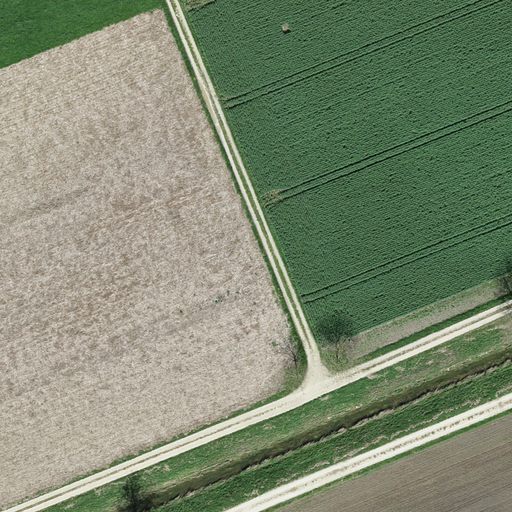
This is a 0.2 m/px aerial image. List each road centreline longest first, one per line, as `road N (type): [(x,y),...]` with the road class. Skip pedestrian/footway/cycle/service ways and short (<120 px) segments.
road 1 (track): [(27,511),(511,310)]
road 2 (track): [(326,387),(171,0)]
road 3 (track): [(511,397),(235,511)]
